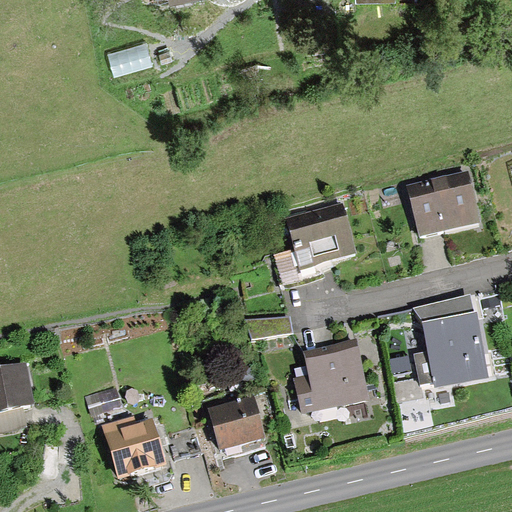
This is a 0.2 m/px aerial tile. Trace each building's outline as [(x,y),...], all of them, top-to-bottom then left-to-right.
[(443,220),(477,210),(466,171),(407,187),(420,234),(445,227),(443,220)] [(319,264),(357,251),(340,203),(286,221),(294,244),(271,252),(282,286),(322,272),(319,264)] [(448,382),(486,373),(472,315),(425,326),(431,348),(415,352),(420,374),(394,380),(398,399),(423,393),(420,383),(446,377),(448,382)] [(257,339),(271,334),(265,317),(250,323),(257,339)] [(302,412),(369,396),(359,354),(351,356),(347,342),(306,351),(312,377),(295,381),(302,412)] [(32,402),(20,362),(0,367),(0,428),(25,421),(21,405),(32,402)] [(222,446),(263,437),(254,397),(213,406),(222,446)] [(121,478),(164,464),(150,421),(135,426),(131,415),(104,424),(121,478)] [(177,457),(204,448),(196,422),(169,431),(177,457)]
